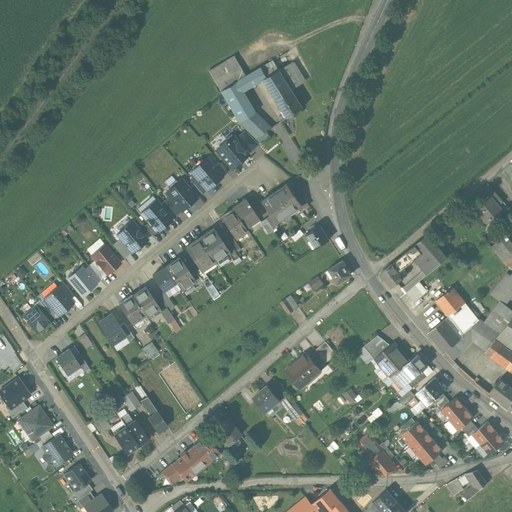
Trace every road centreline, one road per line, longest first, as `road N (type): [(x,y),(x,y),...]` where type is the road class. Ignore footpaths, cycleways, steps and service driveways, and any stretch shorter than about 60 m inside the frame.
road 1 (residential): [(511,455),(421,478),(199,486),(135,510)]
road 2 (residential): [(119,487),(368,276)]
road 3 (residential): [(33,356),(239,182),(264,174)]
road 4 (residential): [(368,276),(342,223),(334,158),(351,79),(388,0)]
road 5 (residential): [(511,423),(459,381),(368,276)]
road 6 (residential): [(368,276),(511,156)]
road 7 (residential): [(33,356),(119,487)]
